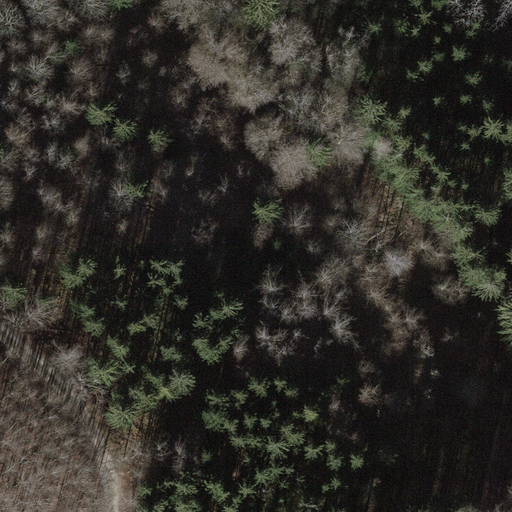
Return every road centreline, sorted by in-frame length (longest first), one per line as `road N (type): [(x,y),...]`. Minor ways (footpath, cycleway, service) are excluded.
road 1 (track): [(163,0),(392,349)]
road 2 (track): [(0,348),(94,430),(119,511)]
